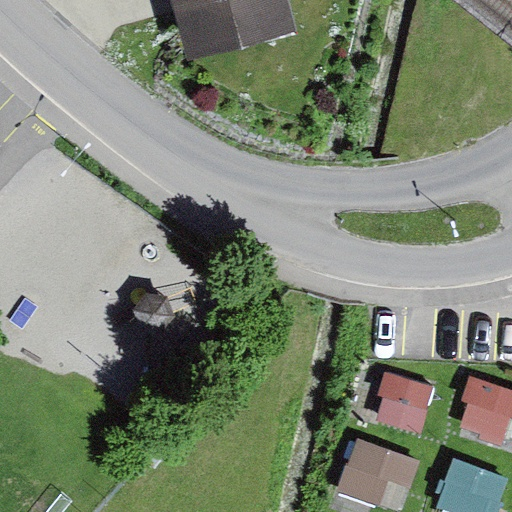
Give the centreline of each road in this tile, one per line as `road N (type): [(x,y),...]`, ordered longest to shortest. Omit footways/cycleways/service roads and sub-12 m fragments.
road 1 (tertiary): [(228,191),(305,253),(416,271),(511,254)]
road 2 (tertiary): [(0,8),(79,83),(228,191)]
road 3 (tertiary): [(511,161),(430,182),(228,191)]
